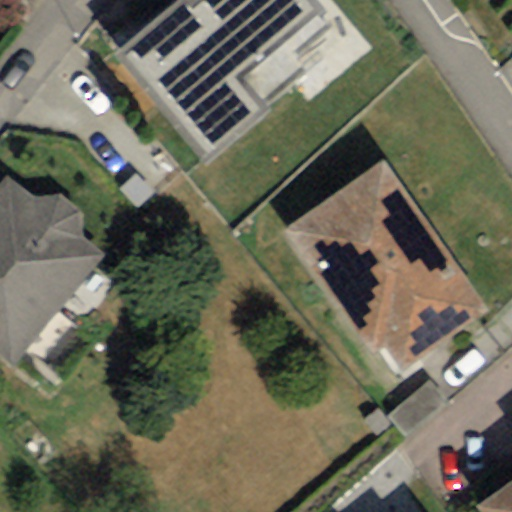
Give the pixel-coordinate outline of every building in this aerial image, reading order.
[(180,5),(111,66),(205,173),(265,121),(237,89),(322,15),(308,0),(209,0),(190,17),(180,5)] [(489,319),(381,171),(285,240),(341,316),(334,321),(369,369),(380,361),(398,385),(489,319)] [(31,206),(4,184),(0,188),(0,365),(11,375),(103,265),(81,247),(31,206)] [(60,203),(31,206),(81,247),(79,217),(60,203)] [(511,511),(511,495),(487,511),(511,511)]
